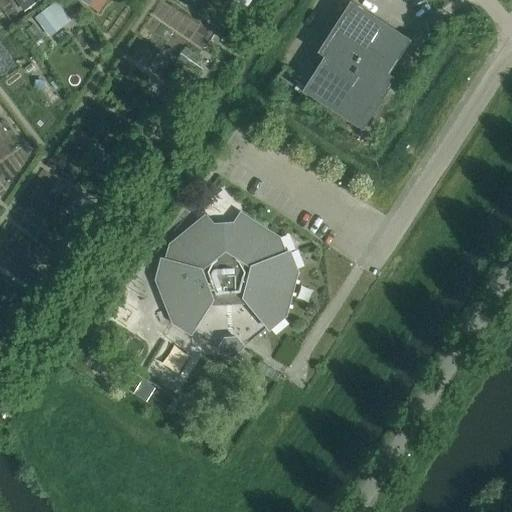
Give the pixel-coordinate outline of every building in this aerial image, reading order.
[(70,0),(59,7),(66,19),(78,11),(70,0)] [(82,0),(95,11),(105,0),(82,0)] [(350,2),(318,53),(324,58),(325,57),(352,74),(362,58),(389,76),(389,75),(411,41),(350,2)] [(47,5),(33,15),(48,35),(62,24),(47,5)] [(0,41),(14,59),(24,51),(0,20),(0,41)] [(325,57),(324,58),(302,92),(363,131),(396,79),(389,75),(389,76),(362,58),(352,74),(325,57)] [(122,192),(135,174),(127,169),(128,168),(112,157),(111,158),(104,153),(91,170),(99,176),(98,177),(114,188),(115,187),(122,192)] [(67,211),(93,229),(105,211),(79,194),(67,211)] [(155,279),(173,324),(174,324),(174,323),(176,322),(192,332),(212,301),(222,300),(222,306),(234,305),(234,300),(244,299),(267,328),(282,315),(284,316),(284,317),(285,318),(298,271),(296,271),(296,272),(294,271),(287,253),(282,255),(277,241),(278,239),(278,240),(279,239),(239,213),(239,214),(239,215),(234,224),(213,225),(206,217),(207,216),(206,215),(170,245),(171,246),(171,245),(173,247),(169,262),(164,260),(159,279),(157,280),(157,279),(155,279)] [(236,338),(224,339),(218,349),(231,358),(244,347),(236,338)] [(157,389),(142,379),(133,393),(148,402),(157,389)] [(150,404),(164,413),(173,399),(159,390),(150,404)]
